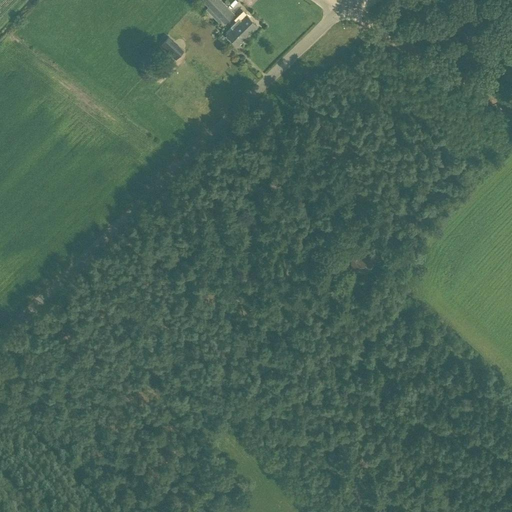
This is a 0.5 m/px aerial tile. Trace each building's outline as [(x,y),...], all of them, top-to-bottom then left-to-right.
[(202,0),(225,23),(234,14),(220,0),(202,0)] [(231,26),(233,28),(225,36),(230,41),(232,39),(238,44),(257,25),(246,14),(241,20),(239,17),(231,26)] [(176,59),(181,53),(170,44),(165,49),(176,59)] [(382,51),(392,55),(394,50),(384,46),(382,51)] [(372,270),(371,256),(351,258),(352,266),(356,266),(356,272),(372,270)]
